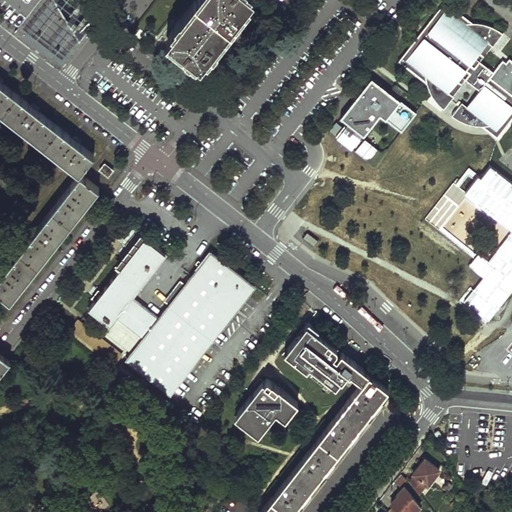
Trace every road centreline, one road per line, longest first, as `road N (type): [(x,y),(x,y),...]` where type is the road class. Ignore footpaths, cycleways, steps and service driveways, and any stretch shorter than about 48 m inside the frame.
road 1 (residential): [(440,396),(161,163)]
road 2 (residential): [(153,156),(0,354)]
road 3 (residential): [(0,36),(153,156)]
road 4 (residential): [(354,511),(440,396)]
